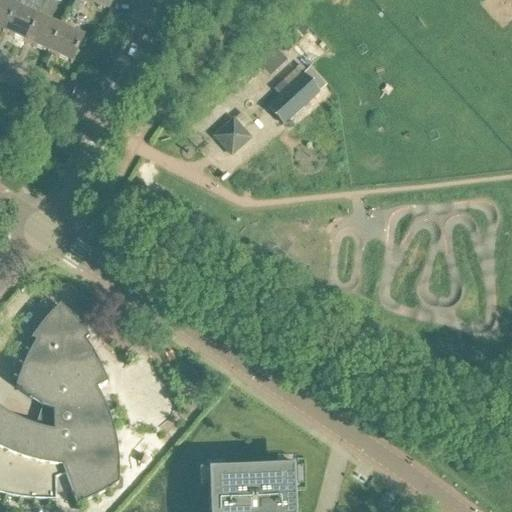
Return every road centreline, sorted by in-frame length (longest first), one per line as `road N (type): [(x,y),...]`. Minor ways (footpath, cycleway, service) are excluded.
road 1 (unclassified): [(43,232),(454,511)]
road 2 (residential): [(162,0),(106,119)]
road 3 (residential): [(106,119),(43,232)]
